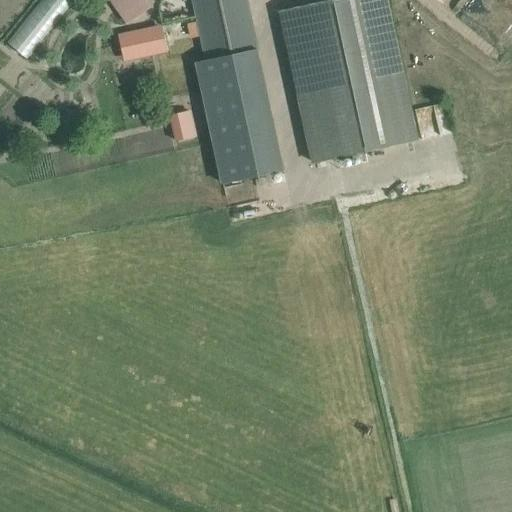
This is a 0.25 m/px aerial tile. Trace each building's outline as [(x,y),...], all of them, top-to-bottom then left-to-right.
[(110,0),(127,23),(150,7),(145,0),(110,0)] [(191,0),(204,63),(258,52),(247,0),(191,0)] [(380,0),(357,0),(278,14),(304,165),(406,147),(380,0)] [(138,28),(146,53),(163,48),(155,23),(138,28)] [(81,116),(67,108),(58,123),(71,132),(81,116)] [(171,114),(177,141),(196,137),(190,110),(171,114)]
